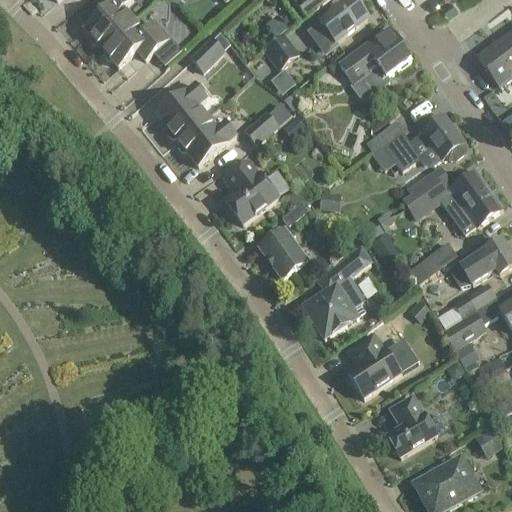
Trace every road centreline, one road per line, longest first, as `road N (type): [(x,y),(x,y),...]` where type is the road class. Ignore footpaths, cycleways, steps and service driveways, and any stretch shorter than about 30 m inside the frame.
road 1 (residential): [(391,511),(206,235),(6,0)]
road 2 (residential): [(511,180),(429,54)]
